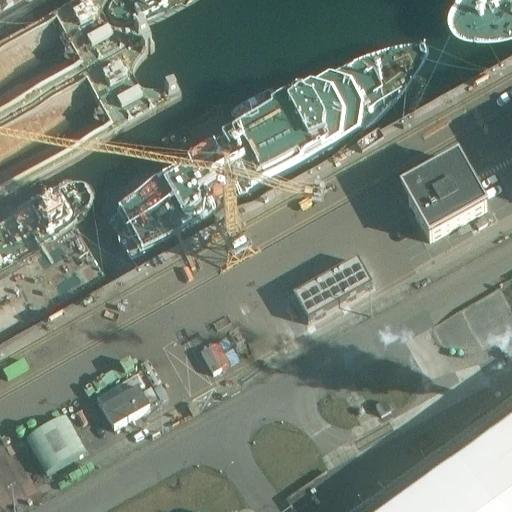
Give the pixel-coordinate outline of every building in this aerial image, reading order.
[(0,0),(0,21),(36,0),(0,0)] [(429,245),(486,213),(457,164),(401,194),(429,245)] [(300,327),(353,298),(341,277),(288,306),(300,327)] [(114,432),(149,413),(138,393),(103,413),(114,432)] [(46,478),(85,456),(65,422),(27,443),(46,478)] [(511,511),(511,434),(403,511),(511,511)] [(298,482),(309,502),(330,491),(318,470),(298,482)]
